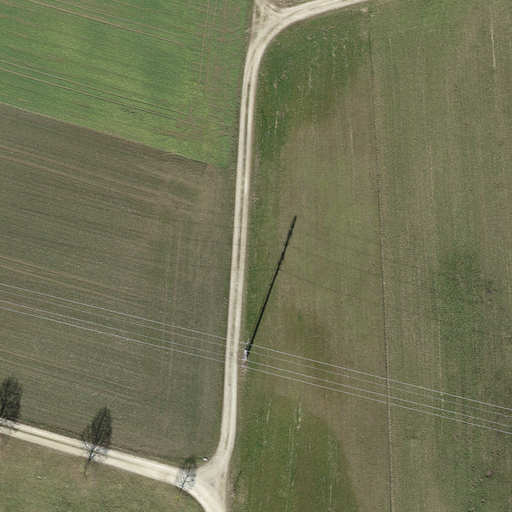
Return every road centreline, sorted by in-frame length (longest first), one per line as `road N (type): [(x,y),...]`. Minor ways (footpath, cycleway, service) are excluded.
road 1 (track): [(226,511),(253,101),(306,16),(362,0)]
road 2 (track): [(227,499),(0,423)]
